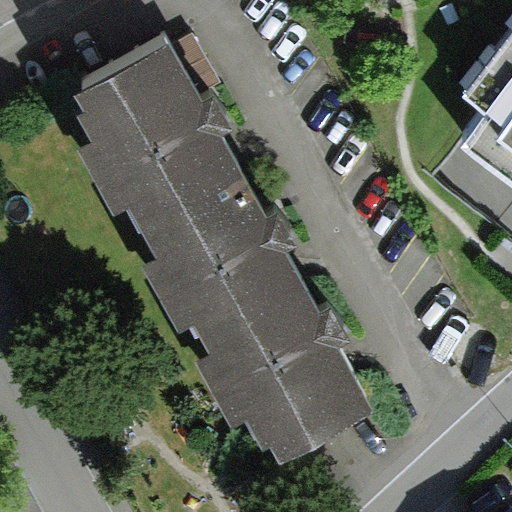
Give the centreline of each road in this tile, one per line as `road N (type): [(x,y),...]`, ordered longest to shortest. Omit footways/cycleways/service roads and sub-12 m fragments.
road 1 (residential): [(511,398),(395,511)]
road 2 (residential): [(74,511),(0,373)]
